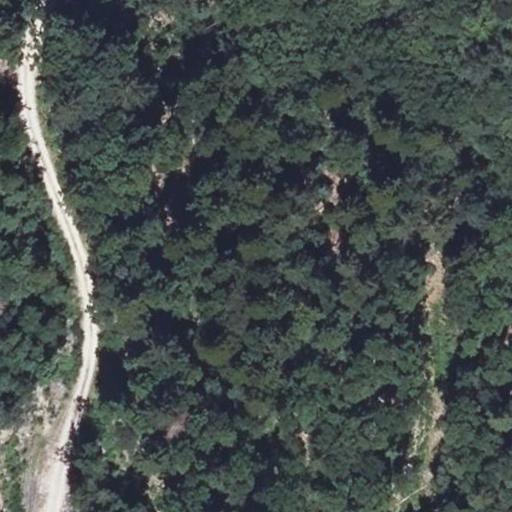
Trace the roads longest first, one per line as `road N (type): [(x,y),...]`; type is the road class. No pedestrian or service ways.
road 1 (track): [(44,0),(27,64),(35,122),(91,318),(82,403),(47,511)]
road 2 (track): [(430,323),(441,368),(413,511)]
road 3 (track): [(156,511),(82,403)]
